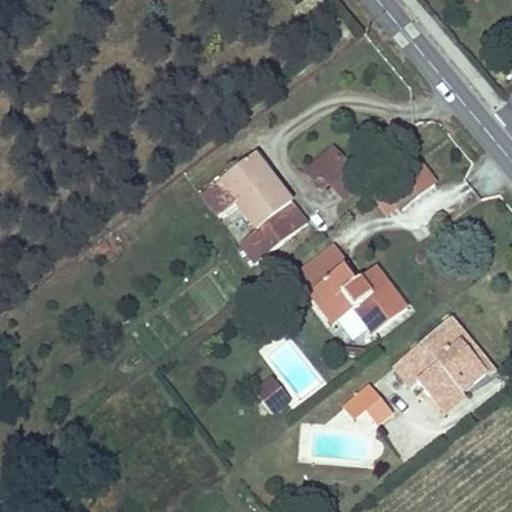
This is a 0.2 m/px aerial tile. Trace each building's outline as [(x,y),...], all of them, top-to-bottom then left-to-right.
[(334,150),(308,173),(323,191),(329,186),(343,202),(361,185),(341,163),(344,161),(334,150)] [(229,176),(209,192),(203,197),(220,218),(237,205),(258,231),(240,245),(255,265),(307,225),(255,157),(229,176)] [(435,186),(416,162),(384,186),(403,211),(435,186)] [(206,187),(209,192),(229,176),(226,172),(206,187)] [(366,288),(360,280),(348,265),(335,249),(298,277),(310,294),(309,295),(333,326),(355,311),(374,336),(407,311),(381,276),(366,288)] [(381,276),(375,269),(360,280),(366,288),(381,276)] [(488,376),(494,371),(457,324),(451,329),(488,376)] [(419,386),(429,398),(434,394),(446,410),(488,376),(451,329),(422,352),(419,348),(394,369),(412,391),(419,386)] [(286,403),(271,382),(255,394),(271,415),(286,403)] [(371,388),(355,400),(366,414),(377,428),(393,415),(371,388)] [(446,410),(434,394),(429,398),(442,413),(446,410)] [(366,414),(355,400),(344,410),(355,423),(366,414)]
